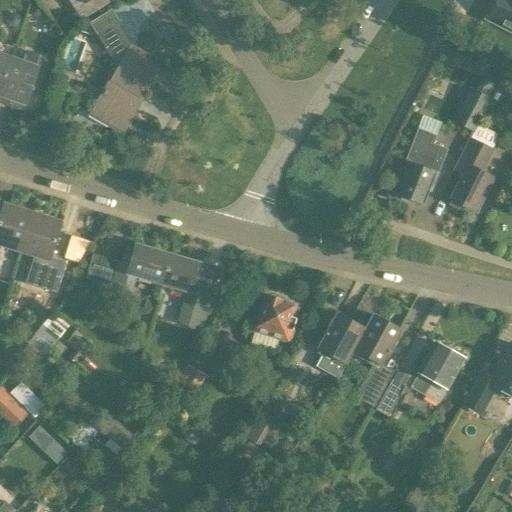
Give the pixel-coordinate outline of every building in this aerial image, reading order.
[(0,0),(0,3),(7,9),(13,0),(0,0)] [(106,0),(90,0),(81,6),(80,4),(76,7),(82,15),(83,18),(108,3),(106,0)] [(493,0),(483,23),(511,38),(511,0),(493,0)] [(161,63),(130,45),(128,44),(116,25),(98,36),(117,67),(109,82),(111,83),(94,114),(120,129),(137,99),(140,100),(161,63)] [(24,65),(11,61),(0,93),(0,94),(25,103),(29,93),(34,94),(45,61),(28,55),(24,65)] [(0,93),(11,61),(0,57),(0,93)] [(470,90),(454,122),(472,131),(488,99),(470,90)] [(404,163),(408,165),(396,195),(421,204),(427,189),(430,190),(436,175),(447,150),(432,144),(435,136),(417,129),(404,163)] [(481,174),(493,152),(470,139),(457,162),(467,168),(449,202),(450,202),(447,207),(459,214),(460,213),(458,212),(460,208),(473,214),(492,180),(481,174)] [(0,245),(19,252),(31,213),(3,204),(0,211),(0,245)] [(59,222),(31,213),(19,252),(38,258),(30,284),(50,291),(57,267),(46,264),(59,222)] [(88,242),(70,237),(64,259),(77,263),(88,242)] [(136,276),(161,284),(169,256),(134,245),(131,256),(122,253),(119,264),(100,258),(93,280),(126,290),(131,275),(136,276)] [(204,266),(169,256),(161,284),(184,291),(175,324),(201,331),(212,293),(198,289),(204,266)] [(279,302),(278,298),(269,295),(266,298),(264,298),(254,330),(288,340),(298,308),(279,302)] [(45,356),(66,325),(48,313),(27,344),(45,356)] [(346,363),(354,349),(353,349),(364,328),(363,328),(336,313),(317,347),(346,363)] [(371,314),(363,328),(364,328),(353,349),(354,349),(382,365),(401,330),(371,314)] [(438,403),(463,358),(434,342),(409,386),(438,403)] [(460,405),(480,415),(494,388),(511,397),(511,345),(510,344),(494,376),(478,368),(460,405)] [(188,405),(204,377),(189,368),(173,397),(188,405)] [(21,380),(10,391),(34,416),(45,404),(21,380)] [(391,380),(375,410),(387,416),(403,387),(391,380)] [(0,410),(12,398),(0,387),(0,410)] [(57,463),(68,452),(40,424),(29,436),(57,463)] [(0,511),(13,511),(14,511),(4,502),(0,506),(0,511)]
